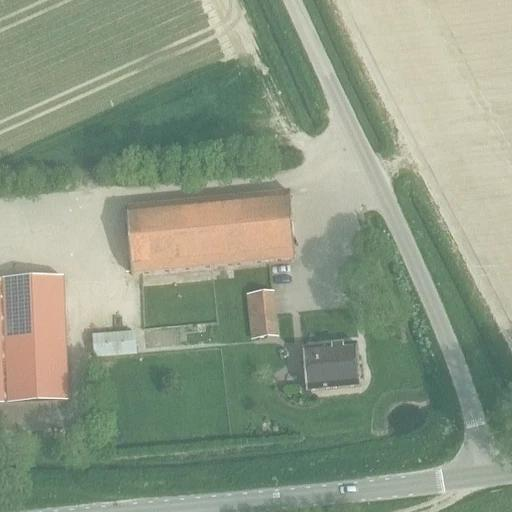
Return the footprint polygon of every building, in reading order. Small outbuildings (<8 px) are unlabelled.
[(124,209),(131,276),(293,261),(287,194),(124,209)] [(69,400),(64,279),(2,282),(7,403),(69,400)] [(272,294),(246,297),(250,342),(277,340),(272,294)] [(93,338),(95,360),(135,357),(133,335),(93,338)] [(302,350),(306,393),(360,388),(356,345),(302,350)]
